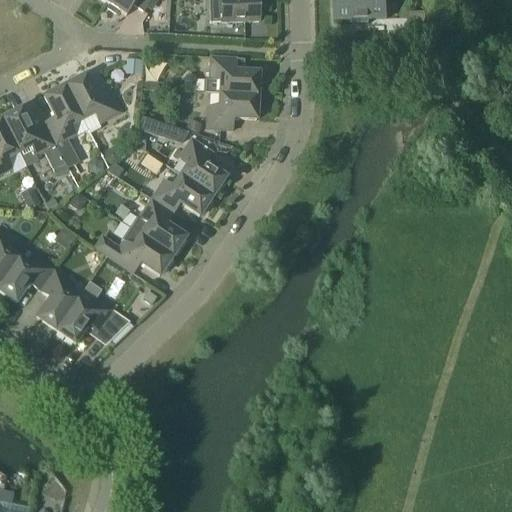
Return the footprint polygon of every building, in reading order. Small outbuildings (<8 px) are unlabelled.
[(110,0),(107,5),(109,7),(107,10),(116,17),(118,13),(126,18),(133,7),(143,14),(152,0),(110,0)] [(220,0),(221,24),(259,23),(258,0),(220,0)] [(333,0),(334,21),(350,21),(350,25),(369,24),(369,20),(387,20),(386,0),(333,0)] [(409,31),(427,31),(427,14),(409,14),(409,31)] [(257,98),(259,74),(236,73),(237,61),(210,60),(209,82),(205,82),(204,95),(219,96),(257,98)] [(65,88),(82,121),(93,115),(98,125),(119,114),(106,91),(96,96),(86,77),(65,88)] [(43,125),(55,148),(59,155),(61,159),(67,170),(78,164),(67,141),(76,137),(71,127),(82,121),(65,88),(43,99),(54,119),(43,125)] [(257,98),(219,96),(218,109),(208,108),(206,131),(232,133),(233,121),(256,122),(257,98)] [(1,121),(18,155),(30,149),(35,158),(43,154),(55,176),(67,170),(61,159),(59,155),(55,148),(43,125),(32,130),(22,110),(1,121)] [(139,119),(138,132),(179,146),(186,134),(139,119)] [(7,161),(18,155),(1,121),(0,121),(0,176),(12,170),(7,161)] [(180,177),(204,193),(212,198),(225,178),(206,166),(213,156),(191,142),(178,161),(187,167),(180,177)] [(117,181),(123,172),(114,166),(104,173),(117,181)] [(151,201),(173,216),(180,206),(199,218),(212,198),(204,193),(180,177),(173,188),(164,182),(151,201)] [(173,216),(151,201),(138,221),(137,220),(130,230),(172,258),(186,239),(167,226),(173,216)] [(159,278),(172,258),(130,230),(122,242),(124,243),(119,250),(102,239),(95,250),(134,276),(140,266),(159,278)] [(0,286),(18,260),(8,253),(14,244),(0,234),(0,286)] [(39,293),(54,272),(35,259),(29,267),(18,260),(0,286),(0,294),(16,305),(29,287),(39,293)] [(55,333),(77,301),(67,294),(73,285),(54,272),(39,293),(48,300),(36,319),(55,333)] [(142,301),(151,307),(156,299),(147,293),(142,301)] [(55,333),(75,346),(88,328),(110,343),(129,324),(94,300),(88,309),(77,301),(55,333)]
